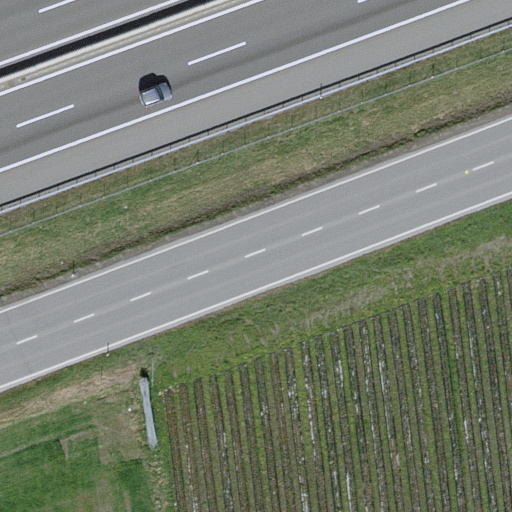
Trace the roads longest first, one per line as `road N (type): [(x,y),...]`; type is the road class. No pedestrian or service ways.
road 1 (tertiary): [(0,351),(511,157)]
road 2 (motorway): [(0,133),(365,0)]
